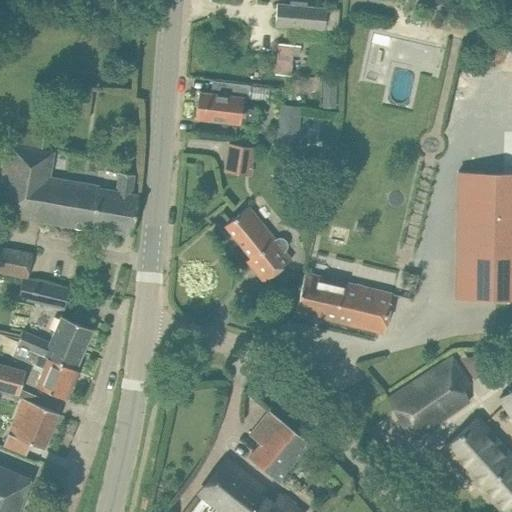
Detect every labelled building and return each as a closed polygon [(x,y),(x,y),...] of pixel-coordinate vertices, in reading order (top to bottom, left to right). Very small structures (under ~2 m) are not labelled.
[(324,30),(324,29),(338,30),(340,9),(327,8),(327,7),(277,2),(275,26),(324,30)] [(372,31),(370,38),(395,43),(396,36),(372,31)] [(294,44),(278,43),(275,74),(291,76),(294,44)] [(250,85),(232,83),(212,80),(211,92),(199,91),(195,118),(215,121),(255,125),(257,110),(242,108),(243,97),(248,98),(250,85)] [(322,80),(322,108),(337,108),(337,80),(322,80)] [(301,106),(282,104),(277,146),(296,148),(301,106)] [(91,227),(99,186),(99,185),(50,176),(55,150),(53,149),(40,147),(42,135),(9,131),(0,177),(0,212),(54,223),(86,229),(87,227),(91,227)] [(256,146),(229,142),(225,170),(251,175),(256,146)] [(131,234),(138,194),(131,193),(134,174),(119,171),(115,190),(99,186),(91,227),(131,234)] [(511,299),(511,171),(458,171),(456,299),(511,299)] [(275,239),(261,221),(248,206),(224,225),(250,257),(246,260),(263,281),(291,259),(285,251),(287,248),(288,244),(286,241),(283,238),(279,238),(275,239)] [(33,253),(13,249),(0,246),(0,272),(8,274),(27,278),(33,253)] [(304,272),(295,311),(384,332),(392,294),(344,282),(344,286),(325,281),(325,278),(305,273),(305,272),(304,272)] [(18,299),(64,310),(69,290),(22,279),(18,299)] [(93,329),(75,321),(61,315),(49,342),(22,330),(16,343),(76,369),(93,329)] [(43,368),(35,385),(63,397),(76,369),(16,343),(11,354),(43,368)] [(451,355),(386,398),(414,439),(470,402),(461,390),(470,384),(451,355)] [(0,388),(18,393),(25,370),(0,363),(0,388)] [(511,391),(502,398),(511,412),(511,391)] [(59,413),(22,397),(3,445),(26,455),(31,443),(44,448),(59,413)] [(280,482),(310,443),(269,411),(249,435),(260,444),(249,459),(280,482)] [(511,511),(511,454),(478,417),(444,448),(481,489),(483,488),(505,511),(511,511)] [(263,496),(267,491),(226,459),(200,492),(225,511),(301,511),(279,494),(272,503),(263,496)] [(0,511),(17,511),(31,479),(12,472),(0,466),(0,511)]
